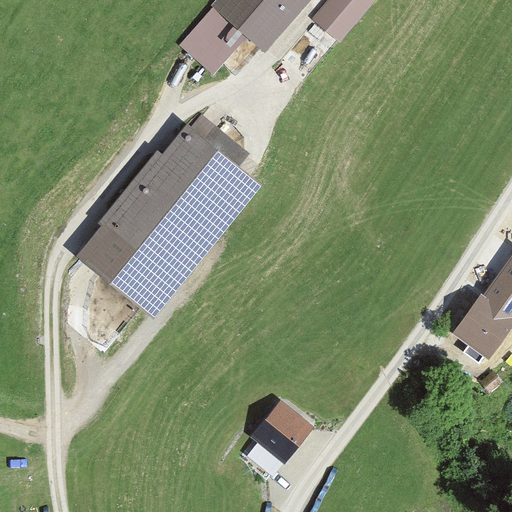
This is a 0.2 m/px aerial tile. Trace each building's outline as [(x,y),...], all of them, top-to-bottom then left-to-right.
[(219,0),(184,47),(211,75),(242,38),(257,53),(319,3),(315,0),(219,0)] [(390,3),(385,0),(347,0),(322,33),(351,52),(390,3)] [(262,178),(190,121),(79,253),(151,310),(262,178)] [(511,307),(511,244),(449,335),(479,355),(511,307)] [(311,423),(282,398),(237,450),(274,472),(311,423)]
